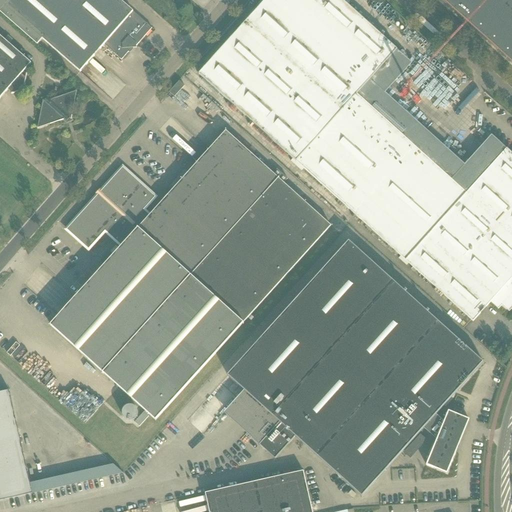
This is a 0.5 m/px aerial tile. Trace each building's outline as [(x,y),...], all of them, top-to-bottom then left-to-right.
[(0,0),(0,12),(37,45),(42,39),(80,72),(104,45),(121,60),(132,48),(136,48),(136,46),(152,28),(119,0),(0,0)] [(511,153),(507,149),(466,193),(400,134),(403,131),(396,126),(394,128),(357,95),(397,50),(341,0),(265,0),(198,74),(473,322),(490,302),(498,309),(502,305),(509,310),(511,306),(511,153)] [(511,0),(441,0),(511,63),(511,0)] [(31,63),(23,57),(0,36),(0,98),(8,90),(12,93),(11,94),(24,90),(26,77),(25,77),(25,78),(21,75),(31,63)] [(174,97),(185,86),(179,81),(169,92),(174,97)] [(47,98),(44,102),(43,100),(37,129),(64,120),(67,122),(70,119),(71,119),(77,91),(50,100),(47,98)] [(122,246),(50,326),(155,420),(243,323),(331,226),(284,184),(288,179),(277,170),(273,174),(259,161),(257,160),(256,158),(254,157),(233,138),(226,131),(147,219),(144,216),(146,213),(143,210),(155,197),(123,168),(67,230),(89,250),(105,231),(122,246)] [(228,376),(280,423),(259,445),(275,459),(295,437),(362,497),(424,428),(437,440),(426,465),(447,474),(469,420),(448,411),(444,422),(436,415),(483,363),(349,242),(228,376)] [(0,501),(32,494),(9,390),(0,392),(0,501)] [(144,412),(134,423),(139,427),(149,417),(144,412)] [(312,511),(303,471),(205,493),(209,511),(312,511)]
